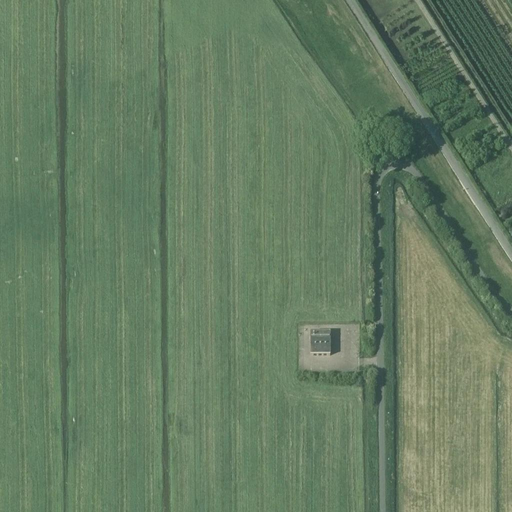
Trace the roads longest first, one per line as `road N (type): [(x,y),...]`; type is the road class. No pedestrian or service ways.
road 1 (unclassified): [(381,511),(376,188),(386,169),(413,173),(511,311)]
road 2 (unclassified): [(511,250),(346,0)]
